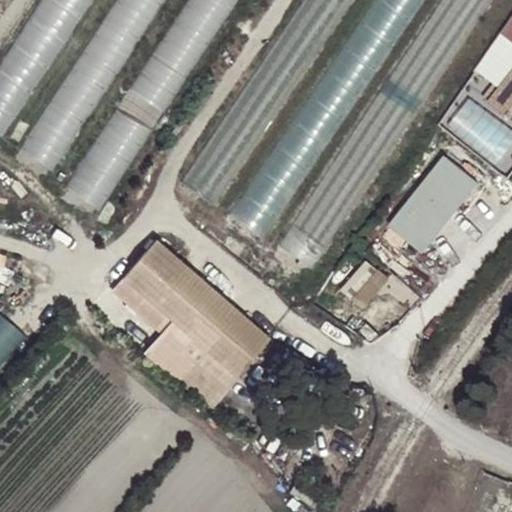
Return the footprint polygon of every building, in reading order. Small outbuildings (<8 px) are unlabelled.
[(42,0),(0,64),(0,138),(1,139),(92,0),(42,0)] [(118,0),(18,153),(53,175),(168,0),(118,0)] [(188,0),(65,188),(100,211),(238,0),(188,0)] [(309,0),(182,188),(217,211),(359,0),(309,0)] [(377,0),(229,220),(264,243),(427,0),(377,0)] [(443,0),(277,248),(310,270),(491,0),(443,0)] [(497,105),(511,116),(511,86),(497,105)] [(410,238),(442,263),(496,190),(464,166),(410,238)] [(157,239),(124,277),(237,375),(270,337),(157,239)] [(353,286),(395,312),(411,287),(368,260),(353,286)] [(0,306),(0,362),(27,327),(0,306)]
